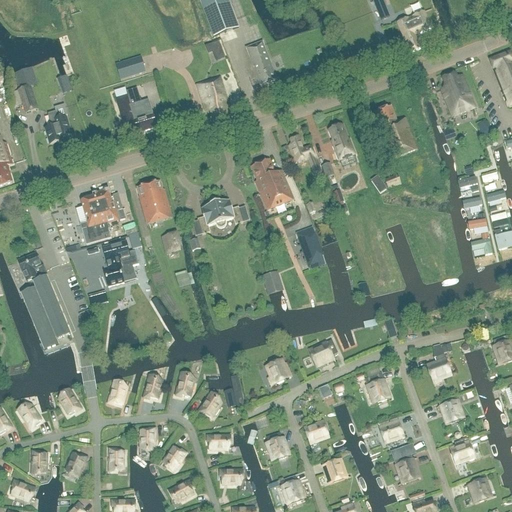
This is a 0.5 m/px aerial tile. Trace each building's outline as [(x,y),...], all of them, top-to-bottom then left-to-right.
[(239,29),(227,0),(199,0),(214,38),(239,29)] [(342,0),(338,0),(324,6),(331,23),(349,16),(342,0)] [(372,0),(381,21),(389,18),(382,0),(372,0)] [(420,50),(414,35),(419,33),(420,35),(431,31),(424,13),(413,18),(413,19),(408,21),(408,20),(397,24),(409,55),(420,50)] [(276,81),(262,44),(246,50),(260,87),(276,81)] [(507,108),(511,105),(511,59),(510,53),(489,61),(507,108)] [(120,82),(146,73),(141,57),(115,65),(120,82)] [(454,74),(442,80),(446,89),(441,91),(452,119),(474,110),(462,77),(456,79),(454,74)] [(231,117),(227,103),(228,103),(220,79),(196,86),(204,110),(209,108),(214,123),(231,117)] [(17,92),(25,116),(38,111),(30,88),(17,92)] [(127,97),(116,100),(124,124),(121,125),(123,133),(130,131),(131,136),(157,129),(153,117),(148,101),(141,104),(137,90),(126,93),(127,97)] [(61,143),(60,139),(71,136),(72,136),(67,117),(68,117),(65,106),(64,106),(56,109),(57,113),(49,116),(53,128),(50,129),(45,130),(50,146),(61,143)] [(390,109),(374,115),(379,130),(378,130),(390,161),(417,151),(405,121),(396,124),(390,109)] [(483,140),(492,136),(487,123),(478,126),(483,140)] [(332,146),(339,162),(355,156),(349,141),(347,141),(342,127),(329,132),(334,145),(332,146)] [(297,138),(289,141),(291,146),(288,148),(295,166),(307,161),(313,177),(321,174),(311,147),(302,150),(297,138)] [(0,187),(13,184),(7,167),(12,165),(6,144),(2,145),(0,139),(0,187)] [(274,175),(269,162),(251,169),(257,182),(255,183),(267,212),(294,201),(281,172),(274,175)] [(334,177),(330,165),(321,168),(326,180),(334,177)] [(480,188),(481,192),(498,187),(493,173),(477,179),(479,185),(485,183),(486,186),(480,188)] [(384,182),(388,192),(401,187),(397,176),(384,182)] [(172,220),(164,191),(163,192),(160,183),(137,190),(138,199),(139,199),(147,227),(172,220)] [(87,224),(80,226),(82,235),(86,247),(89,246),(111,240),(110,237),(109,232),(107,224),(117,221),(115,213),(123,210),(121,204),(119,195),(110,198),(110,197),(109,192),(86,199),(84,200),(82,203),(83,205),(82,205),(87,224)] [(499,193),(482,197),(484,204),(490,203),(492,211),(507,207),(505,196),(500,197),(499,193)] [(216,226),(216,227),(218,228),(219,229),(220,229),(221,229),(222,229),(223,229),(224,228),(225,227),(225,225),(226,224),(233,222),(235,228),(243,226),(239,210),(232,212),(230,203),(221,206),(221,205),(211,208),(202,211),(204,220),(197,221),(202,237),(210,235),(208,228),(216,226)] [(306,206),(309,215),(316,213),(313,204),(306,206)] [(346,206),(338,209),(340,215),(348,213),(346,206)] [(485,218),(487,224),(506,220),(504,213),(485,218)] [(308,271),(309,271),(309,272),(325,266),(312,228),(296,234),(297,236),(296,236),(308,271)] [(497,261),(511,257),(511,243),(509,233),(491,238),(497,261)] [(180,251),(176,235),(162,239),(166,255),(180,251)] [(126,244),(103,250),(110,274),(105,275),(108,289),(124,285),(122,278),(135,275),(133,268),(139,266),(135,252),(129,254),(126,244)] [(32,271),(41,267),(36,256),(18,263),(27,283),(37,279),(36,276),(35,277),(32,271)] [(190,285),(188,273),(172,276),(175,288),(190,285)] [(277,273),(265,277),(262,278),(267,296),(283,291),(277,273)] [(36,289),(21,295),(23,299),(45,353),(59,347),(57,341),(61,339),(70,335),(47,278),(33,284),(36,289)] [(167,315),(157,298),(151,301),(161,319),(167,315)] [(511,346),(510,342),(508,337),(493,342),(494,347),(492,348),(498,367),(511,362),(511,346)] [(334,362),(332,358),(338,355),(332,342),(326,345),(326,344),(308,352),(316,370),(334,362)] [(451,378),(445,360),(443,355),(434,358),(436,363),(426,367),(433,385),(451,378)] [(282,374),(285,372),(280,361),(266,368),(274,387),(285,381),(282,374)] [(181,377),(176,397),(182,399),(182,396),(190,398),(194,384),(188,382),(189,379),(181,377)] [(238,378),(231,379),(238,412),(245,411),(238,378)] [(149,379),(144,399),(150,401),(150,399),(158,401),(162,386),(156,385),(157,381),(149,379)] [(385,381),(366,388),(373,406),(391,400),(385,381)] [(113,385),(108,405),(114,406),(115,404),(123,406),(127,392),(121,390),(122,387),(113,385)] [(71,393),(63,398),(65,400),(60,403),(68,416),(75,412),(76,414),(81,410),(71,393)] [(210,396),(198,413),(204,417),(205,415),(212,420),(220,407),(215,404),(217,401),(210,396)] [(438,404),(439,408),(446,427),(464,420),(456,398),(438,404)] [(19,414),(30,431),(35,428),(34,426),(41,421),(33,409),(28,412),(26,409),(19,414)] [(12,429),(1,412),(0,412),(0,434),(6,431),(7,432),(12,429)] [(378,426),(379,430),(384,445),(404,438),(400,427),(392,429),(391,426),(389,422),(378,426)] [(310,446),(329,439),(323,424),(312,428),(313,432),(305,434),(310,446)] [(155,451),(155,430),(149,430),(149,433),(140,432),(140,448),(146,448),(146,451),(155,451)] [(247,444),(253,446),(257,433),(251,431),(247,444)] [(283,439),(282,439),(280,434),(266,438),(268,444),(265,445),(271,464),(290,457),(283,439)] [(228,437),(207,437),(207,444),(210,444),(210,452),(225,452),(225,446),(228,446),(228,437)] [(455,466),(474,459),(469,444),(457,448),(459,451),(451,454),(455,466)] [(410,445),(397,450),(399,456),(412,452),(410,445)] [(175,472),(186,455),(181,452),(180,454),(173,449),(165,461),(169,465),(168,467),(175,472)] [(116,451),(109,451),(109,472),(118,472),(118,469),(124,469),(124,453),(116,453),(116,451)] [(39,453),(32,453),(32,474),(41,474),(41,471),(47,471),(47,456),(39,456),(39,453)] [(79,478),(87,459),(82,457),(81,459),(73,455),(67,469),(72,472),(71,475),(79,478)] [(396,467),(394,468),(401,486),(419,479),(412,461),(411,457),(395,463),(396,467)] [(329,486),(347,480),(340,461),(322,468),(329,486)] [(241,472),(220,472),(220,478),(222,478),(222,487),(237,487),(237,481),(241,481),(241,472)] [(485,480),(467,487),(474,505),(492,499),(485,480)] [(34,490),(14,482),(12,488),(14,489),(11,497),(26,502),(28,497),(31,498),(34,490)] [(192,488),(189,482),(171,492),(175,500),(177,498),(180,503),(194,496),(190,489),(192,488)] [(287,507),(305,501),(299,482),(281,489),(287,507)] [(411,504),(422,500),(425,499),(423,494),(409,498),(411,504)] [(422,500),(411,504),(412,507),(414,511),(435,511),(433,504),(425,507),(424,503),(422,500)] [(133,502),(112,503),(112,509),(114,509),(114,511),(129,511),(130,511),(133,511),(133,502)]
